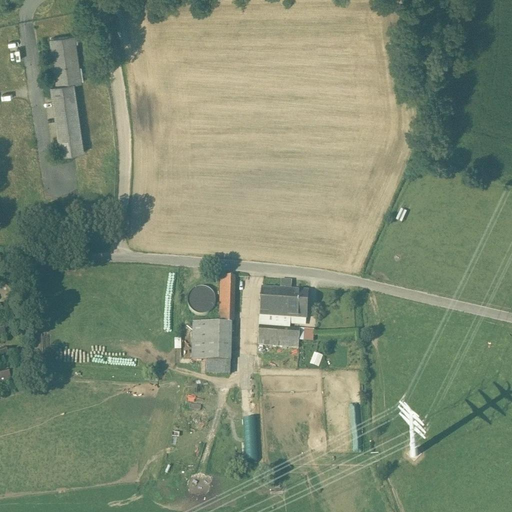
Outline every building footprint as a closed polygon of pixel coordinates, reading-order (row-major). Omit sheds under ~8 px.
[(74,36),(51,39),(52,49),(55,48),(61,85),(52,86),(62,155),(83,152),(73,84),(81,83),(74,36)] [(221,278),(219,324),(232,325),(234,325),(235,278),(221,278)] [(281,281),(281,291),(291,292),(292,282),(281,281)] [(188,303),(190,308),(193,312),(197,315),(202,315),(207,314),(212,311),(214,307),(216,301),(214,296),(211,291),(206,289),(200,288),(195,290),(191,293),(189,298),(188,303)] [(281,291),(262,289),(260,316),(307,319),(309,293),(291,292),(281,291)] [(219,324),(193,323),(192,362),(207,362),(207,375),(230,375),(232,325),(219,324)] [(300,331),(259,328),(258,346),(298,349),(300,331)] [(7,347),(0,348),(0,360),(10,359),(7,347)] [(319,367),(323,356),(315,353),(311,364),(319,367)] [(0,382),(13,379),(10,369),(0,371),(0,382)] [(183,395),(182,413),(215,414),(216,396),(183,395)]
